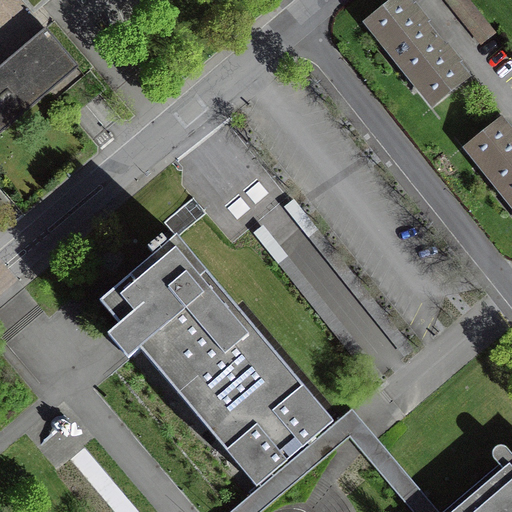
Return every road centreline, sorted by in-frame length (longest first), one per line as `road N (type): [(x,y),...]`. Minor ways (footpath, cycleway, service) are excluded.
road 1 (residential): [(0,274),(299,21)]
road 2 (residential): [(511,288),(299,21)]
